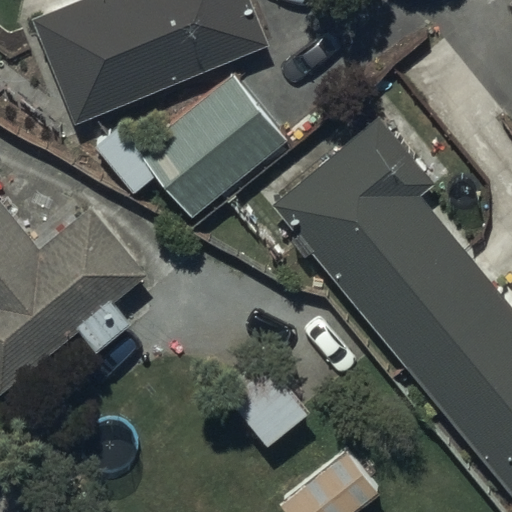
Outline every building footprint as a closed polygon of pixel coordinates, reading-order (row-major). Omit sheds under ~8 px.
[(49,0),(29,9),(74,119),(272,37),(256,0),(49,0)] [(191,207),(289,126),(234,59),(141,136),(120,111),(91,135),(132,185),(139,179),(161,205),(177,191),(191,207)] [(381,101),(271,191),(511,486),(511,288),(423,180),(436,169),(381,101)] [(0,378),(73,323),(88,343),(127,313),(110,291),(144,265),(89,193),(33,236),(0,192),(0,378)] [(265,343),(221,379),(267,436),(311,399),(265,343)] [(282,453),(262,469),(295,511),(355,511),(352,507),(380,484),(345,440),(300,476),(282,453)]
